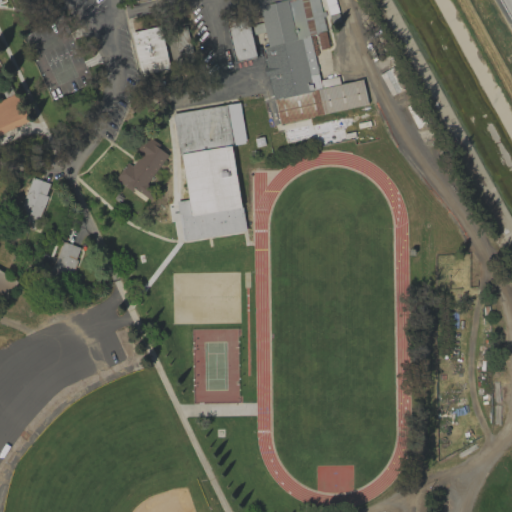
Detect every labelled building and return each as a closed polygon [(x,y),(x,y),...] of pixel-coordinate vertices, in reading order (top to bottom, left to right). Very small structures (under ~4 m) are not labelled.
[(276,124),(367,106),(362,79),(338,84),(337,76),(318,80),(309,34),(326,31),(322,11),(320,12),(318,0),(257,0),(261,20),(251,23),(254,33),(264,31),(266,45),(261,46),(276,124)] [(227,18),(232,61),(254,58),(248,15),(227,18)] [(129,32),(139,75),(169,68),(160,26),(129,32)] [(0,133),(27,122),(16,94),(0,100),(0,133)] [(183,242),(246,232),(233,144),(245,142),(239,103),(172,112),(185,199),(177,201),(183,242)] [(168,152),(145,137),(136,152),(140,155),(132,166),(126,162),(115,179),(132,190),(133,189),(149,200),(155,192),(145,186),(168,152)] [(50,184),(30,177),(16,217),(36,224),(50,184)] [(51,272),(71,277),(78,246),(58,241),(51,272)] [(0,301),(2,303),(17,282),(0,270),(0,301)]
